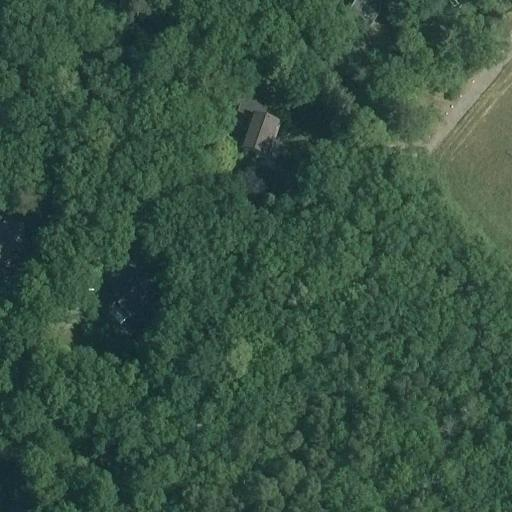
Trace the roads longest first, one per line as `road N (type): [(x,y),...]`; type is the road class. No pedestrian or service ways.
road 1 (track): [(511,41),(122,511)]
road 2 (track): [(409,163),(249,0)]
road 3 (track): [(0,386),(128,504)]
